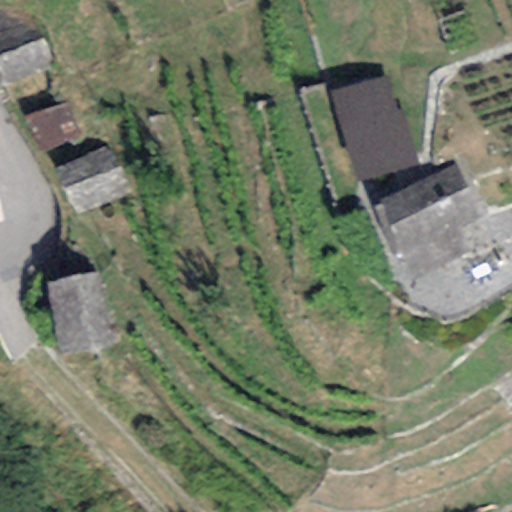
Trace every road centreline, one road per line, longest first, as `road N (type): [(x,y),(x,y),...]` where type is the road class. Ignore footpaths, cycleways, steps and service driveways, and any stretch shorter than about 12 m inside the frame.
road 1 (tertiary): [(45,511),(0,318)]
road 2 (residential): [(0,267),(31,237),(34,213),(0,137)]
